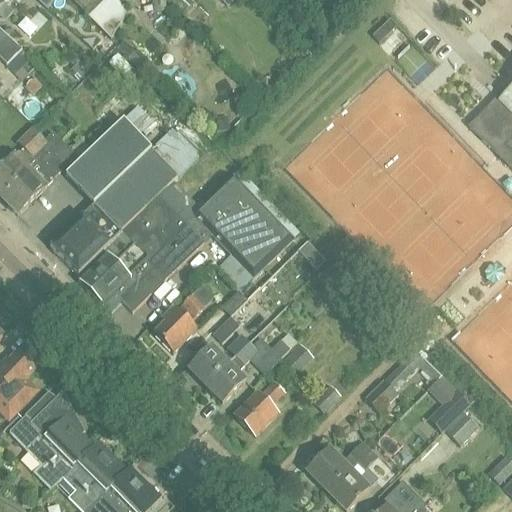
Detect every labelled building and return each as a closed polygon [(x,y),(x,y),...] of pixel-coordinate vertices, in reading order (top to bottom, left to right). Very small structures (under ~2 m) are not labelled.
[(69,0),(88,19),(107,0),(69,0)] [(202,33),(190,42),(214,74),(226,65),(202,33)] [(0,63),(6,69),(21,54),(0,34),(0,63)] [(104,62),(118,48),(111,41),(97,54),(104,62)] [(146,66),(134,55),(124,44),(118,49),(141,72),(146,66)] [(155,70),(153,72),(149,77),(158,86),(165,79),(155,70)] [(142,96),(151,87),(136,72),(127,81),(142,96)] [(511,90),(498,105),(495,107),(477,126),(472,131),(511,169),(511,90)] [(123,124),(94,151),(148,207),(119,235),(121,236),(178,181),(123,124)] [(0,199),(3,202),(39,165),(34,160),(48,147),(33,131),(17,147),(23,153),(16,160),(14,159),(0,172),(0,199)] [(39,165),(3,202),(18,218),(46,190),(44,189),(75,158),(61,144),(39,165)] [(148,207),(94,151),(92,150),(64,177),(93,208),(49,250),(77,278),(119,238),(121,236),(119,235),(148,207)] [(119,238),(77,278),(83,284),(105,306),(102,309),(108,315),(110,315),(113,312),(114,313),(121,305),(132,316),(164,285),(212,239),(253,281),(300,237),(239,174),(238,175),(228,185),(189,223),(184,218),(180,221),(160,200),(120,238),(119,238)] [(320,282),(332,271),(330,269),(331,268),(325,263),(324,264),(307,245),(298,254),(321,277),(318,280),(320,282)] [(332,271),(320,282),(333,296),(345,285),(332,271)] [(248,303),(239,294),(223,310),(231,319),(232,319),(248,303)] [(205,311),(193,298),(177,312),(174,309),(161,322),(165,326),(152,339),(171,359),(198,334),(190,326),(205,311)] [(231,320),(231,321),(213,338),(222,347),(240,330),(231,320)] [(422,333),(414,340),(421,348),(429,340),(422,333)] [(290,335),(280,344),(263,361),(272,370),(289,353),(299,345),(294,340),(290,335)] [(206,390),(250,348),(240,338),(227,351),(235,360),(228,367),(212,350),(189,373),(206,390)] [(300,347),(283,363),(296,379),(314,361),(300,347)] [(259,357),(250,348),(206,390),(223,408),(246,385),(236,375),(244,368),(246,370),(259,357)] [(36,393),(26,382),(36,372),(18,354),(10,363),(7,360),(0,367),(0,411),(9,420),(36,393)] [(425,365),(424,363),(415,354),(394,373),(395,373),(383,384),(366,401),(377,413),(394,396),(406,385),(421,370),(425,365)] [(425,365),(421,370),(428,377),(424,381),(432,389),(435,386),(442,380),(426,364),(424,363),(425,365)] [(273,384),(259,398),(258,397),(235,419),(255,440),(278,417),(271,410),(285,396),(273,384)] [(330,389),(313,406),(324,417),(341,400),(330,389)] [(63,481),(96,448),(85,437),(86,435),(63,394),(33,426),(26,418),(9,434),(43,468),(35,476),(51,491),(45,497),(45,498),(63,481)] [(445,409),(430,424),(441,435),(469,408),(458,396),(445,409)] [(479,432),(478,431),(463,416),(445,434),(460,450),(479,432)] [(96,448),(63,481),(76,494),(68,501),(79,511),(88,511),(95,505),(127,473),(100,445),(104,441),(96,448)] [(328,496),(372,452),(364,445),(350,459),(352,461),(345,468),(330,453),(307,476),(328,496)] [(372,452),(328,496),(343,511),(350,511),(369,493),(355,478),(362,472),(364,474),(379,459),(372,452)] [(488,478),(500,490),(511,478),(511,466),(506,460),(488,478)] [(136,465),(127,473),(95,505),(101,511),(147,511),(165,495),(160,499),(132,470),(136,466),(136,465)] [(511,501),(511,483),(503,493),(511,501)] [(438,500),(425,511),(439,511),(444,507),(438,500)]
